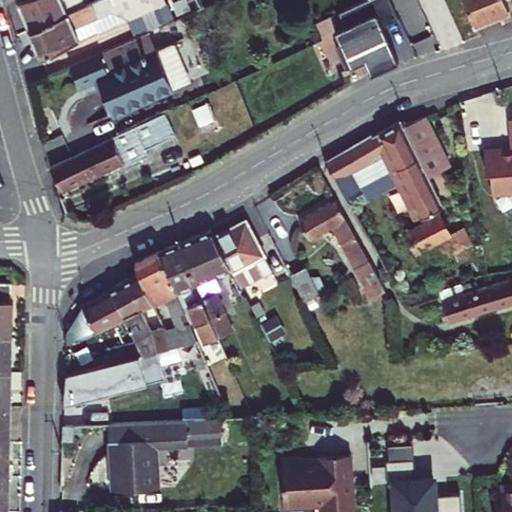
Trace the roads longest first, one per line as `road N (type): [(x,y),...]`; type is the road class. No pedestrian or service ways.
road 1 (residential): [(41,246),(106,242),(383,92),(511,51)]
road 2 (residential): [(41,246),(40,511)]
road 3 (residential): [(0,71),(41,246)]
